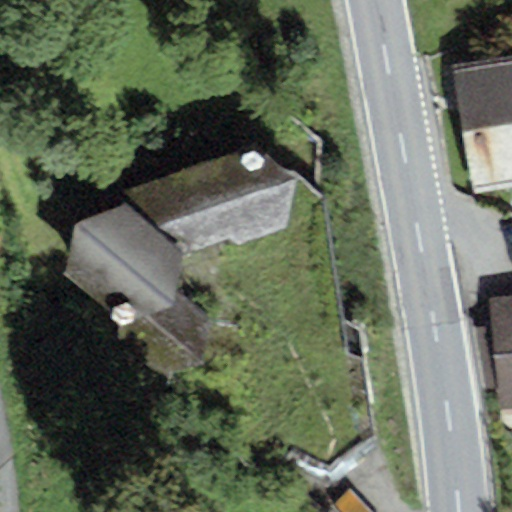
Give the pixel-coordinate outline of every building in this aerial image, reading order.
[(511,56),(451,66),(472,195),(511,188),(511,56)] [(255,151),(114,194),(123,204),(74,223),(65,274),(119,324),(119,332),(168,374),(203,353),(206,318),(175,291),(184,252),(227,239),(234,247),(271,234),(284,229),(297,179),(255,151)] [(320,199),(297,179),(284,229),(271,234),(318,453),(347,457),(366,441),(320,199)] [(511,296),(489,298),(491,326),(496,387),(498,409),(511,408),(511,296)] [(479,390),(496,387),(491,326),(469,327),(479,390)]
